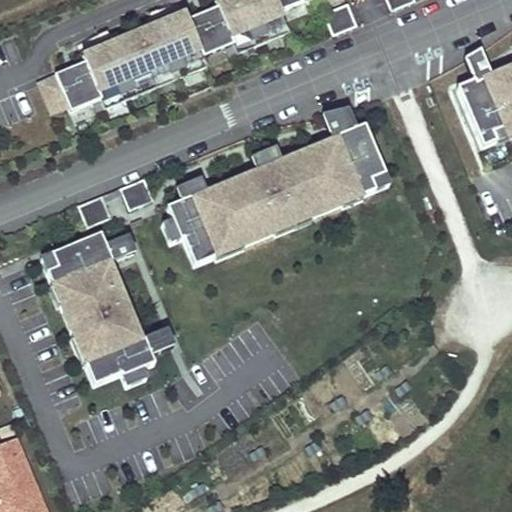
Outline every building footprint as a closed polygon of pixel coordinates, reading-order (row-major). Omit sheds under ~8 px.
[(208,69),(204,60),(225,51),(233,48),(237,57),(290,35),(281,15),(311,2),(315,11),(342,0),(224,0),(215,4),(218,10),(188,23),(186,17),(83,59),(86,66),(55,78),(56,79),(40,86),(53,116),(68,109),(71,115),(93,106),(101,103),(105,112),(208,69)] [(415,5),(413,0),(385,0),(391,14),(415,5)] [(354,29),(347,12),(349,12),(348,7),(324,17),(333,38),(354,29)] [(357,29),(349,12),(347,12),(354,29),(357,29)] [(237,57),(233,48),(225,51),(228,60),(237,57)] [(511,76),(493,85),(480,54),(465,63),(474,84),(475,83),(482,100),(511,87),(511,76)] [(511,87),(482,100),(475,83),(474,84),(457,91),(482,151),(496,145),(492,137),(511,128),(511,87)] [(105,112),(101,103),(93,106),(97,115),(105,112)] [(342,209),(338,199),(356,191),(361,201),(374,195),(369,185),(384,178),(363,130),(354,133),(346,114),(322,121),(331,145),(345,139),(349,148),(319,161),(317,155),(316,156),(290,166),(289,167),(291,173),(252,188),(250,183),(249,184),(220,196),(218,196),(221,202),(186,216),(183,208),(205,198),(199,184),(176,194),(181,206),(166,212),(171,224),(179,244),(182,243),(193,270),(215,261),(211,252),(238,241),(242,250),(274,237),(271,227),(305,213),(309,222),(342,209)] [(497,147),(511,140),(511,128),(492,137),(496,145),(497,147)] [(349,148),(345,139),(331,145),(332,146),(316,154),(316,156),(317,155),(319,161),(349,148)] [(280,168),(274,153),(250,163),(256,177),(280,168)] [(252,188),(291,173),(289,167),(290,166),(288,164),(280,168),(256,177),(249,180),(247,181),(249,184),(250,183),(252,188)] [(388,189),(384,178),(369,185),(374,195),(388,189)] [(152,204),(143,183),(120,193),(121,196),(123,195),(130,213),(152,204)] [(362,204),(361,201),(356,191),(338,199),(342,209),(343,211),(362,204)] [(186,216),(221,202),(218,196),(220,196),(218,193),(205,198),(183,208),(186,216)] [(130,213),(123,195),(121,196),(128,214),(130,213)] [(110,222),(101,200),(78,210),(86,232),(94,229),(110,222)] [(276,239),(310,225),(309,222),(305,213),(271,227),(274,237),(276,239)] [(179,244),(171,224),(161,228),(169,248),(179,244)] [(137,357),(122,322),(127,320),(127,319),(115,290),(115,289),(109,291),(97,261),(106,257),(107,259),(116,255),(113,246),(105,250),(100,238),(51,258),(56,272),(46,277),(51,291),(61,287),(69,305),(59,309),(73,342),(82,338),(93,365),(84,369),(93,390),(120,379),(121,382),(142,373),(154,368),(150,359),(158,356),(154,347),(146,350),(147,353),(137,357)] [(133,256),(127,241),(113,246),(116,255),(107,259),(106,257),(97,261),(109,291),(115,289),(115,290),(117,289),(109,267),(133,256)] [(243,253),(242,250),(238,241),(211,252),(215,261),(216,264),(243,253)] [(56,272),(51,258),(40,263),(46,277),(56,272)] [(69,305),(61,287),(51,291),(49,292),(56,311),(59,309),(69,305)] [(173,350),(166,334),(141,345),(130,318),(127,319),(127,320),(122,322),(137,357),(147,353),(146,350),(154,347),(158,356),(173,350)] [(93,365),(82,338),(73,342),(70,343),(81,370),(84,369),(93,365)] [(126,392),(146,383),(142,373),(121,382),(126,392)] [(44,511),(16,441),(0,447),(0,511),(44,511)]
